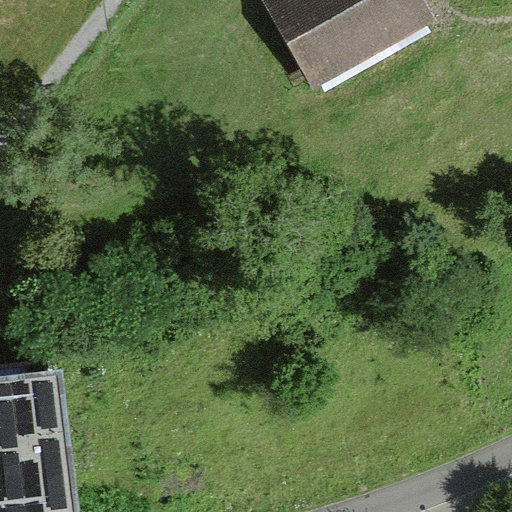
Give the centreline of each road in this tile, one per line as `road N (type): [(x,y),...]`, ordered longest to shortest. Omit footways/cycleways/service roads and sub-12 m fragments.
road 1 (track): [(0,151),(117,0)]
road 2 (residential): [(511,457),(370,511)]
